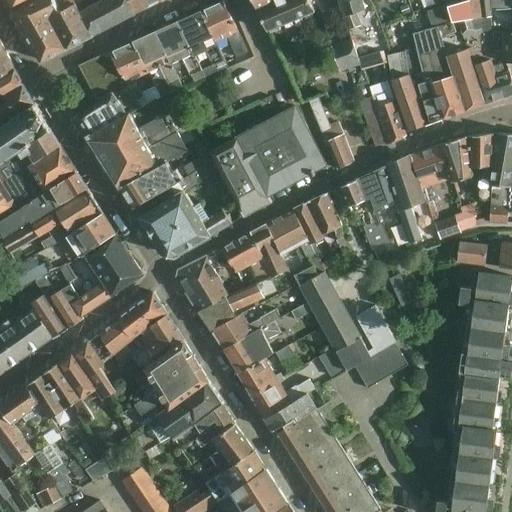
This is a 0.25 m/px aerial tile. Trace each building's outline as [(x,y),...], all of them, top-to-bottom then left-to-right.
[(6,0),(12,9),(31,0),(6,0)] [(55,0),(33,0),(12,10),(24,31),(49,18),(49,17),(61,11),(75,4),(72,0),(59,0),(56,2),(55,0)] [(105,0),(93,7),(88,9),(85,11),(86,14),(84,16),(82,17),(92,36),(134,14),(126,0),(105,0)] [(161,1),(161,0),(126,0),(134,14),(149,6),(161,1)] [(315,11),(309,0),(251,0),(260,18),(266,31),(292,21),(315,11)] [(338,0),(348,31),(360,26),(355,13),(365,9),(361,0),(338,0)] [(458,0),(459,3),(447,7),(453,23),(480,19),(480,14),(477,0),(458,0)] [(511,0),(477,0),(480,14),(495,14),(494,11),(511,9),(511,0)] [(224,2),(201,13),(215,42),(228,36),(237,57),(247,53),(237,31),(224,2)] [(75,4),(61,11),(49,17),(49,18),(66,49),(80,42),(92,36),(82,17),(84,16),(86,14),(85,11),(80,13),(75,4)] [(224,61),(215,42),(201,13),(178,23),(194,56),(205,51),(212,67),(224,61)] [(66,49),(49,18),(24,31),(41,61),(66,49)] [(462,34),(474,31),(471,22),(459,25),(462,34)] [(178,23),(156,33),(170,64),(171,63),(182,58),(193,81),(204,77),(194,56),(178,23)] [(417,50),(405,53),(410,76),(409,76),(413,87),(414,87),(426,125),(465,111),(447,58),(448,58),(442,38),(457,34),(453,24),(413,35),(417,50)] [(156,33),(133,43),(147,72),(159,67),(170,92),(181,87),(171,63),(170,64),(156,33)] [(504,58),(504,64),(511,63),(511,33),(494,34),(495,59),(504,58)] [(351,41),(332,48),(340,70),(358,64),(351,41)] [(148,73),(147,72),(133,43),(110,54),(125,83),(126,83),(137,101),(143,97),(132,80),(148,73)] [(0,77),(15,70),(4,48),(0,50),(0,77)] [(465,111),(484,104),(476,75),(474,67),(473,67),(468,51),(448,58),(447,58),(465,111)] [(382,52),(358,59),(362,70),(384,64),(382,52)] [(408,131),(408,132),(426,125),(414,87),(413,87),(409,76),(410,76),(405,53),(389,57),(393,80),(391,81),(408,130),(408,131)] [(75,116),(88,136),(129,114),(129,115),(142,108),(137,101),(126,83),(125,83),(110,54),(100,58),(100,57),(99,58),(81,67),(99,100),(75,116)] [(490,61),(474,67),(476,75),(484,104),(511,94),(511,84),(509,73),(505,74),(502,65),(493,68),(490,61)] [(0,77),(0,99),(23,85),(22,83),(21,80),(15,70),(0,77)] [(378,88),(371,91),(377,107),(376,107),(389,142),(388,142),(389,144),(406,136),(389,85),(387,81),(377,85),(378,88)] [(377,107),(371,91),(368,82),(354,87),(375,147),(388,142),(389,142),(376,107),(377,107)] [(34,163),(60,145),(61,145),(60,144),(38,109),(34,104),(32,100),(23,85),(0,99),(0,165),(18,153),(22,159),(29,154),(34,163)] [(337,86),(320,94),(328,114),(346,106),(337,86)] [(263,112),(274,107),(270,97),(259,102),(263,112)] [(354,161),(344,136),(338,122),(330,126),(324,111),(324,112),(318,98),(308,101),(314,115),(337,169),(354,161)] [(209,152),(244,218),(272,203),(268,196),(311,173),(313,176),(315,174),(313,171),(326,165),(295,106),(209,152)] [(143,139),(165,127),(159,118),(137,130),(129,115),(129,114),(88,136),(100,154),(99,154),(103,160),(125,148),(128,148),(143,139)] [(166,161),(167,162),(188,151),(187,150),(186,150),(172,124),(165,128),(165,127),(143,139),(128,148),(125,148),(103,160),(108,168),(109,168),(120,186),(166,161)] [(495,133),(466,136),(470,168),(482,167),(483,172),(479,200),(490,201),(491,186),(490,186),(495,133)] [(489,222),(495,222),(507,223),(507,210),(511,211),(511,193),(511,134),(495,133),(490,186),(491,186),(490,201),(489,222)] [(470,177),(470,168),(466,136),(440,145),(447,166),(451,179),(452,182),(470,177)] [(183,167),(188,176),(210,164),(203,150),(207,148),(203,141),(193,146),(200,158),(183,167)] [(77,172),(60,145),(34,163),(29,154),(22,159),(18,153),(0,165),(0,221),(11,215),(11,214),(77,172)] [(410,156),(421,190),(451,179),(447,166),(440,145),(410,156)] [(409,243),(421,239),(410,206),(425,200),(421,190),(410,156),(384,166),(384,167),(385,166),(396,200),(395,200),(402,222),(409,243)] [(120,186),(133,207),(156,194),(178,182),(167,162),(166,161),(120,186)] [(178,182),(156,194),(162,204),(140,217),(160,249),(159,249),(162,253),(175,257),(179,254),(179,253),(211,236),(232,224),(223,210),(208,218),(199,202),(193,206),(183,190),(202,179),(205,184),(219,175),(212,163),(210,164),(188,176),(178,182)] [(362,226),(364,231),(371,249),(387,243),(374,212),(383,208),(382,206),(395,200),(396,200),(385,166),(384,167),(361,179),(356,181),(367,212),(371,222),(365,225),(362,226)] [(0,221),(0,230),(5,239),(9,236),(10,237),(32,223),(87,187),(77,172),(11,214),(11,215),(0,221)] [(356,180),(341,187),(349,207),(354,217),(362,214),(363,217),(362,218),(365,225),(371,222),(367,212),(356,181),(356,180)] [(103,213),(93,197),(87,187),(32,223),(40,236),(62,222),(67,231),(63,233),(61,230),(41,243),(45,250),(67,237),(66,236),(103,213)] [(305,203),(321,235),(333,230),(335,235),(334,236),(335,241),(348,263),(354,260),(342,238),(341,226),(327,194),(305,203)] [(307,256),(308,257),(313,267),(318,275),(324,272),(318,260),(322,259),(315,245),(324,241),(321,235),(305,203),(292,210),(293,210),(314,254),(307,256)] [(461,208),(463,214),(468,228),(476,226),(473,203),(461,208)] [(276,246),(281,256),(296,248),(297,251),(295,252),(300,261),(308,257),(307,256),(314,254),(293,210),(266,225),(276,245),(276,246)] [(114,230),(103,213),(66,236),(67,237),(74,248),(68,252),(72,257),(114,230)] [(434,224),(440,239),(460,232),(460,231),(468,228),(463,214),(434,224)] [(40,236),(32,223),(10,237),(9,236),(5,239),(8,243),(0,248),(5,256),(10,254),(40,236)] [(251,232),(250,233),(264,265),(270,278),(270,279),(272,278),(287,271),(280,256),(281,256),(276,246),(276,245),(266,225),(251,233),(251,232)] [(116,234),(114,230),(72,257),(74,260),(84,255),(95,271),(127,250),(116,234)] [(233,243),(222,249),(235,272),(248,266),(262,259),(250,233),(236,241),(233,243)] [(459,242),(457,262),(484,265),(487,245),(459,242)] [(511,242),(503,242),(500,268),(511,269),(511,242)] [(44,268),(60,260),(54,248),(38,256),(44,268)] [(79,299),(77,295),(71,299),(81,317),(112,296),(112,295),(143,274),(127,250),(95,271),(103,283),(79,299)] [(177,277),(198,312),(228,296),(221,284),(222,284),(213,270),(225,263),(218,251),(179,271),(177,277)] [(318,275),(313,267),(294,276),(299,286),(318,275)] [(308,302),(313,310),(341,360),(347,371),(355,367),(376,354),(395,343),(375,306),(355,317),(373,348),(368,351),(324,272),(318,275),(299,286),(308,302)] [(485,511),(489,486),(497,430),(492,430),(511,280),(511,277),(478,273),(458,426),(463,427),(451,511),(485,511)] [(44,295),(67,330),(83,319),(81,317),(71,299),(77,295),(70,285),(55,294),(44,275),(35,281),(44,295)] [(228,296),(198,312),(211,331),(236,317),(233,312),(269,295),(278,290),(272,278),(270,279),(270,278),(262,281),(257,284),(228,296)] [(395,294),(404,313),(414,308),(406,289),(395,294)] [(28,292),(17,298),(23,308),(28,305),(30,304),(52,337),(52,338),(59,335),(67,330),(44,295),(33,301),(28,292)] [(102,352),(98,355),(103,364),(114,355),(115,354),(124,348),(124,347),(127,345),(143,333),(167,316),(153,294),(118,318),(119,318),(99,333),(106,343),(99,348),(102,352)] [(313,310),(308,302),(291,312),(295,320),(313,310)] [(10,320),(13,325),(0,333),(18,361),(52,337),(30,304),(28,305),(29,307),(10,320)] [(274,321),(274,322),(280,318),(276,310),(259,318),(260,319),(248,326),(241,314),(236,317),(211,331),(223,349),(274,321)] [(167,316),(143,333),(150,344),(152,347),(148,350),(156,363),(185,344),(167,316)] [(223,349),(238,373),(264,359),(273,354),(266,340),(280,333),(274,322),(274,321),(223,349)] [(0,373),(18,361),(0,333),(0,373)] [(292,344),(297,356),(312,350),(306,338),(292,344)] [(99,367),(103,364),(98,355),(91,345),(88,341),(57,364),(81,398),(82,400),(97,390),(102,399),(115,391),(99,367)] [(143,393),(146,397),(197,361),(193,355),(192,356),(185,344),(156,363),(145,370),(152,382),(145,387),(147,390),(143,393)] [(124,348),(115,354),(120,361),(132,353),(127,345),(124,347),(124,348)] [(376,354),(355,367),(366,388),(407,366),(395,345),(377,355),(376,354)] [(281,363),(294,355),(288,346),(275,354),(281,363)] [(238,373),(251,396),(282,377),(280,374),(276,377),(264,359),(238,373)] [(341,360),(323,370),(329,381),(347,371),(341,360)] [(197,361),(146,397),(135,404),(142,415),(155,406),(159,400),(163,398),(169,409),(170,410),(211,384),(200,367),(200,366),(197,361)] [(57,364),(27,385),(49,418),(50,418),(74,403),(78,410),(77,414),(84,425),(94,419),(82,400),(81,398),(57,364)] [(265,418),(291,403),(307,394),(315,390),(309,380),(296,388),(296,386),(285,393),(279,384),(284,381),(282,377),(251,396),(265,418)] [(171,437),(173,440),(194,425),(222,405),(224,404),(211,384),(170,410),(169,409),(148,424),(161,443),(171,437)] [(61,433),(50,418),(49,418),(27,385),(0,404),(0,407),(11,423),(12,422),(28,446),(54,428),(58,435),(61,433)] [(295,418),(296,421),(316,409),(307,394),(291,403),(265,418),(273,431),(295,418)] [(209,432),(213,438),(235,424),(222,405),(194,425),(203,436),(209,432)] [(0,454),(12,472),(34,454),(28,446),(12,422),(11,423),(0,407),(0,454)] [(317,408),(316,409),(296,421),(277,433),(327,511),(375,511),(313,412),(317,409),(317,408)] [(221,451),(210,457),(211,458),(219,469),(222,474),(255,453),(235,424),(213,438),(212,439),(221,451)] [(203,436),(196,441),(201,447),(212,439),(213,438),(209,432),(203,436)] [(49,445),(34,454),(46,473),(62,464),(49,445)] [(133,445),(107,460),(113,470),(138,456),(133,445)] [(176,511),(203,511),(219,502),(267,471),(255,453),(222,474),(207,485),(212,492),(202,499),(199,494),(176,511)] [(122,481),(128,490),(148,477),(142,467),(122,481)] [(267,471),(219,502),(225,511),(275,511),(289,504),(267,471)] [(0,479),(0,480),(1,479),(23,511),(24,511),(23,511),(34,504),(15,475),(4,482),(2,478),(0,479)] [(128,490),(135,500),(155,487),(148,477),(128,490)] [(0,504),(1,503),(7,511),(23,511),(1,479),(0,480),(0,504)] [(60,499),(54,487),(40,494),(46,507),(60,499)] [(141,510),(161,496),(155,487),(135,500),(141,510)] [(141,510),(142,511),(158,511),(168,506),(161,496),(141,510)] [(100,500),(82,511),(103,511),(106,510),(100,500)]
